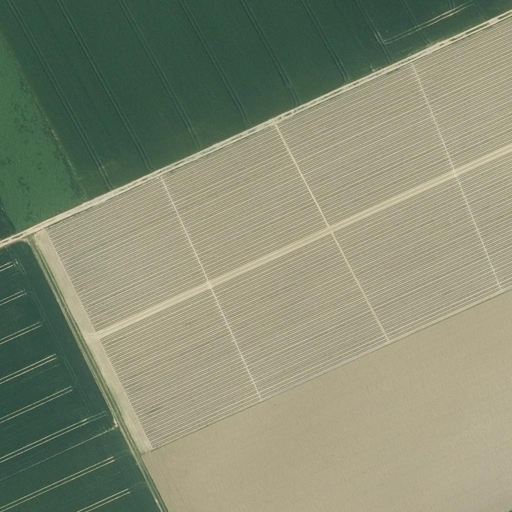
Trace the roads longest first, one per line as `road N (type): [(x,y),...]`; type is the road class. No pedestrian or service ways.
road 1 (track): [(0,249),(511,20)]
road 2 (track): [(31,235),(167,511)]
